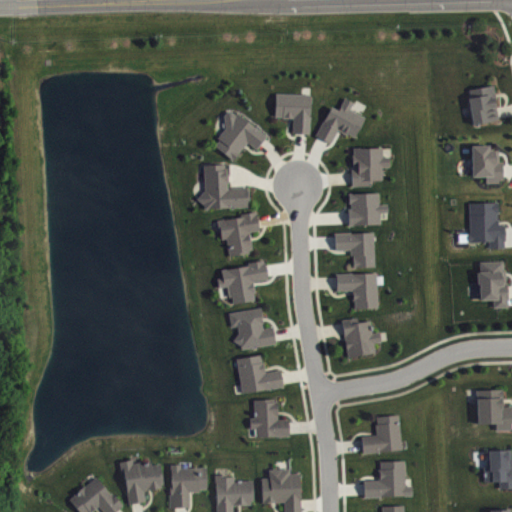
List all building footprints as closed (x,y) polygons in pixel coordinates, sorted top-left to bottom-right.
[(468,88),(469,96),(467,96),(472,122),(497,117),(496,111),(493,97),(495,97),(495,94),(492,83),(468,88)] [(275,92),(274,115),(281,115),(281,116),(289,116),(292,117),(292,131),(300,132),(308,132),(309,93),(275,92)] [(330,105),(315,134),(321,137),(329,141),(337,126),(354,135),(364,116),(348,107),(352,100),(344,96),(337,109),(330,105)] [(230,110),(226,110),(223,114),(224,126),(216,136),(218,138),(214,144),(232,159),(238,151),(237,150),(241,146),(242,146),(244,144),(246,140),(255,148),(262,140),(266,135),(236,111),(234,113),(230,110)] [(497,148),(498,151),(498,160),(502,160),(502,169),(502,178),(498,178),(498,181),(485,181),(485,174),(471,175),(470,144),(489,143),(489,149),(497,148)] [(353,146),(353,153),(351,153),(351,164),(353,164),(353,166),(353,168),(350,168),(350,176),(350,184),(369,184),(369,178),(381,178),(381,166),(388,165),(388,155),(382,156),(382,146),(365,146),(364,146),(353,146)] [(203,203),(196,198),(204,188),(203,164),(223,163),(223,166),(225,166),(225,173),(226,173),(226,177),(227,186),(237,186),(247,186),(247,205),(215,206),(215,207),(203,207),(203,203)] [(348,223),(380,222),(379,211),(387,211),(387,202),(378,203),(378,191),(348,191),(348,202),(350,201),(350,206),(350,207),(347,207),(348,216),(348,223)] [(467,201),(469,232),(466,232),(467,240),(488,239),(488,247),(503,246),(503,239),(505,239),(504,231),(504,224),(497,224),(497,221),(497,218),(495,218),(495,212),(497,211),(497,200),(467,201)] [(254,210),(255,213),(256,212),(257,220),(258,229),(249,230),(250,237),(252,248),(248,249),(248,251),(228,254),(225,237),(220,238),(219,228),(218,228),(216,219),(240,215),(239,212),(254,210)] [(334,232),(334,239),(335,248),(350,248),(350,249),(350,254),(353,254),(353,256),(353,265),(374,265),(373,230),(334,232)] [(247,264),(247,261),(262,259),(262,261),(265,261),(266,268),(267,277),(252,279),(253,283),(254,291),(252,291),(253,298),(232,302),(231,295),(228,295),(226,285),(217,287),(216,277),(222,276),(220,268),(247,264)] [(502,260),(503,268),(505,268),(505,273),(505,282),(507,282),(507,289),(508,296),(507,296),(507,305),(492,305),(492,298),(479,298),(478,282),(476,282),(476,270),(479,270),(478,260),(502,260)] [(335,272),(335,281),(335,289),(351,288),(351,292),(351,299),(353,299),(353,307),(376,306),(376,271),(335,272)] [(240,342),(240,347),(275,341),(274,333),(272,325),(262,327),(261,321),(262,321),(262,318),(260,306),(228,311),(230,325),(236,324),(237,332),(232,338),(240,342)] [(340,318),(342,327),(344,337),(347,355),(374,350),(373,341),(380,340),(379,330),(371,331),(369,319),(357,321),(356,315),(340,318)] [(282,385),(241,392),(235,357),(260,353),(261,360),(263,360),(264,368),(265,371),(279,368),(281,377),(282,385)] [(475,388),(476,422),(495,421),(495,429),(511,428),(511,421),(511,405),(503,405),(503,399),(502,387),(475,388)] [(288,434),(254,435),(254,427),(249,427),(249,417),(254,417),(253,398),(273,397),(273,400),(276,400),(277,411),(277,418),(288,417),(288,426),(288,434)] [(398,413),(401,448),(362,452),(361,443),(360,435),(375,433),(375,431),(374,423),(377,423),(376,415),(398,413)] [(488,449),(488,465),(483,465),(483,480),(498,479),(498,487),(511,486),(511,464),(511,460),(511,457),(510,457),(510,448),(488,449)] [(119,460),(120,470),(123,470),(128,502),(136,501),(144,499),(143,489),(150,488),(161,486),(160,482),(162,482),(158,463),(151,464),(151,461),(140,463),(140,461),(132,462),(131,458),(119,460)] [(363,479),(363,487),(363,495),(411,494),(411,484),(404,484),(403,459),(379,459),(379,467),(377,467),(377,476),(377,478),(363,479)] [(180,463),(180,466),(205,466),(206,487),(198,487),(198,490),(190,490),(188,490),(188,505),(180,505),(169,506),(168,490),(170,490),(170,484),(171,484),(170,463),(180,463)] [(268,468),(268,476),(260,477),(261,501),(273,501),(283,500),(283,511),(297,511),(297,510),(300,509),(300,504),(298,472),(289,472),(289,467),(275,468),(275,466),(271,466),(271,468),(268,468)] [(215,473),(215,511),(232,511),(232,503),(239,503),(250,503),(250,499),(252,499),(252,479),(234,479),(234,475),(226,475),(226,473),(215,473)] [(68,497),(79,511),(86,511),(89,510),(90,511),(96,506),(97,505),(103,511),(112,511),(115,510),(122,503),(113,492),(111,494),(96,475),(84,485),(83,484),(73,492),(73,493),(68,497)]
